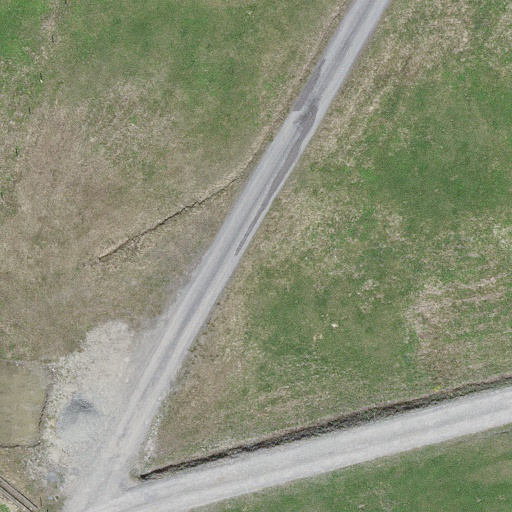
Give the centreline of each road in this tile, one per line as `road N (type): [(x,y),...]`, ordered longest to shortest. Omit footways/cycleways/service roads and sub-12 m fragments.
road 1 (track): [(413,0),(90,511)]
road 2 (track): [(138,511),(360,417),(511,372)]
